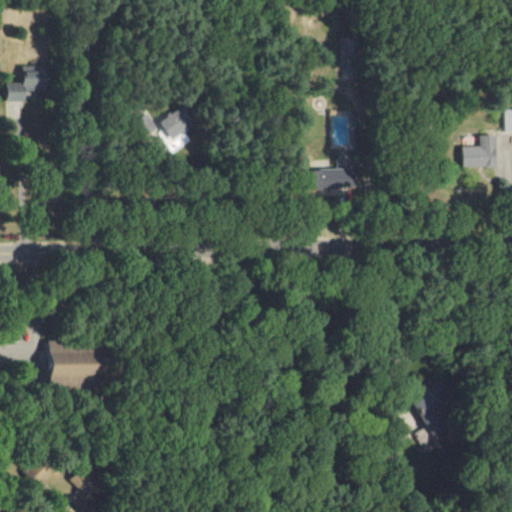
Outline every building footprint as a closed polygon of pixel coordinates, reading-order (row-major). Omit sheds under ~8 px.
[(3,82),(3,101),(22,102),(23,88),(31,88),(32,66),(19,66),(18,83),(3,82)] [(504,132),(511,131),(511,108),(503,109),(504,132)] [(132,124),(164,159),(181,142),(176,136),(184,129),(168,111),(154,125),(143,113),(132,124)] [(459,166),(496,166),(496,135),(478,135),(478,146),(459,146),(459,166)] [(298,171),(299,183),(308,183),(309,190),(355,186),(353,154),(333,156),(334,169),(298,171)] [(332,225),(304,224),(303,249),(331,250),(332,225)] [(46,367),(43,384),(60,387),(85,385),(89,367),(87,347),(73,344),(71,344),(53,340),(44,341),(46,367)]
